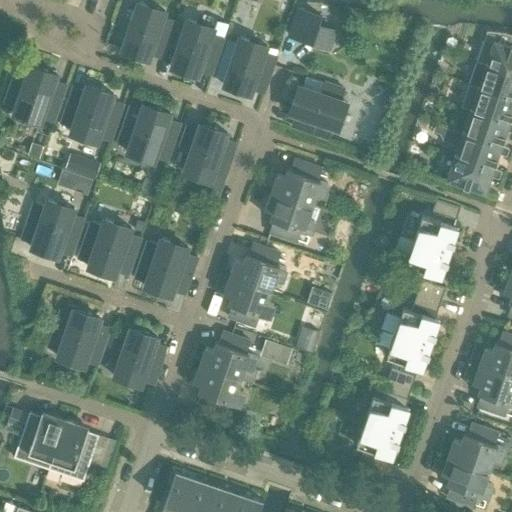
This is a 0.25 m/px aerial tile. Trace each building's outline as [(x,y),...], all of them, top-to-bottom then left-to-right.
[(165,11),(139,2),(122,51),(148,60),(150,54),(162,58),(174,21),(163,17),(165,11)] [(290,35),(313,43),(322,16),(299,8),(290,35)] [(212,34),(214,28),(188,19),(171,68),(197,76),(199,70),(211,74),(223,38),(212,34)] [(487,30),(476,61),(511,73),(511,46),(509,46),(511,36),(511,34),(504,32),(487,30)] [(264,52),(267,46),(240,37),(224,85),(250,94),(252,88),(263,92),(264,92),(276,56),(264,52)] [(511,73),(476,61),(469,84),(478,87),(511,98),(511,73)] [(16,108),(14,114),(40,123),(42,117),(54,121),(66,84),(54,80),(56,74),(30,65),(29,71),(17,67),(4,104),(16,108)] [(302,87),(298,86),(290,112),(295,114),(291,126),(328,138),(332,127),(338,129),(347,103),(341,101),(345,89),(306,75),(302,87)] [(61,123),(73,128),(71,134),(97,143),(99,136),(110,140),(123,104),(111,100),(113,94),(87,85),(85,90),(73,86),(61,123)] [(511,98),(478,87),(470,110),(508,123),(511,112),(511,98)] [(127,153),(153,162),(155,156),(167,160),(180,123),(168,119),(170,113),(144,104),(142,110),(130,106),(117,143),(129,147),(127,153)] [(470,110),(463,132),(501,145),(506,130),(511,132),(511,123),(508,123),(470,110)] [(199,130),(187,126),(180,146),(192,150),(184,172),(210,181),(212,175),(224,179),(236,142),(225,138),(227,132),(201,124),(199,130)] [(463,132),(455,155),(493,168),(498,153),(506,156),(509,148),(501,145),(463,132)] [(100,163),(71,153),(66,169),(95,178),(100,163)] [(493,168),(455,155),(447,179),(485,192),(490,176),(499,178),(501,171),(493,168)] [(278,174),(272,192),(313,205),(316,194),(323,196),(328,183),(318,180),(322,168),(294,159),(290,170),(287,169),(285,177),(278,174)] [(313,205),(272,192),(266,209),(273,212),(270,219),(273,220),(269,231),(297,241),(301,229),(311,233),(319,207),(313,205)] [(84,218),(72,214),(74,208),(48,199),(46,205),(34,201),(21,239),(33,243),(31,248),(57,257),(59,251),(71,255),(84,218)] [(436,199),(432,211),(456,219),(460,207),(436,199)] [(422,215),(414,240),(449,252),(458,228),(422,215)] [(90,262),(88,267),(114,276),(116,270),(128,274),(140,238),(129,234),(131,228),(105,219),(103,225),(91,221),(78,258),(90,262)] [(421,280),(416,295),(440,303),(445,288),(434,284),(436,276),(441,277),(449,252),(414,240),(400,236),(395,251),(408,256),(405,265),(413,267),(410,276),(421,280)] [(145,287),(171,296),(173,290),(185,294),(197,257),(186,253),(188,247),(162,238),(160,244),(148,240),(135,277),(147,281),(145,287)] [(236,259),(230,276),(271,290),(275,278),(282,281),(286,268),(277,264),(281,253),(252,243),(248,255),(246,254),(243,261),(236,259)] [(271,290),(230,276),(224,294),(231,296),(229,303),(231,304),(227,316),(256,325),(260,314),(269,317),(274,304),(267,302),(271,290)] [(328,301),(330,290),(313,286),(310,298),(328,301)] [(395,332),(431,345),(439,320),(435,318),(440,303),(416,295),(411,310),(403,308),(400,317),(386,312),(381,328),(395,332)] [(59,351),(57,357),(84,366),(86,360),(97,364),(110,327),(98,323),(100,317),(74,309),(72,314),(60,310),(53,330),(48,347),(59,351)] [(303,324),(297,345),(315,350),(321,329),(303,324)] [(154,383),(166,347),(155,343),(157,337),(131,328),(114,377),(140,385),(142,379),(154,383)] [(216,342),(213,349),(206,347),(200,364),(241,378),(253,382),(257,369),(252,368),(256,356),(246,353),(250,341),(222,331),(218,343),(216,342)] [(105,345),(112,347),(116,335),(109,332),(105,345)] [(394,360),(387,379),(411,387),(418,368),(422,369),(431,345),(395,332),(386,357),(394,360)] [(485,348),(479,365),(511,376),(511,335),(501,332),(497,344),(495,343),(492,350),(485,348)] [(263,356),(291,360),(293,342),(265,338),(263,356)] [(241,378),(200,364),(194,382),(201,384),(199,392),(201,392),(197,404),(226,414),(229,402),(239,405),(243,392),(237,390),(241,378)] [(511,376),(479,365),(474,383),(480,385),(478,392),(481,393),(477,405),(505,415),(509,403),(511,404),(511,376)] [(373,396),(365,421),(401,433),(409,408),(405,406),(411,387),(387,379),(381,398),(373,396)] [(14,457),(49,469),(66,419),(54,415),(42,411),(41,415),(29,411),(14,457)] [(66,419),(49,469),(83,481),(99,435),(88,431),(89,427),(77,423),(66,419)] [(401,433),(365,421),(356,445),(364,448),(357,467),(381,475),(388,456),(392,458),(401,433)] [(454,439),(448,456),(489,470),(493,458),(500,461),(504,448),(495,444),(499,433),(470,423),(466,435),(464,434),(461,441),(454,439)] [(489,470),(448,456),(443,474),(449,476),(447,483),(450,484),(445,496),(474,505),(478,494),(487,497),(492,484),(485,482),(489,470)] [(161,511),(185,511),(198,478),(175,470),(161,511)] [(185,511),(210,511),(219,485),(198,478),(185,511)] [(210,511),(234,511),(241,493),(219,485),(210,511)] [(241,493),(234,511),(259,511),(263,500),(241,493)]
